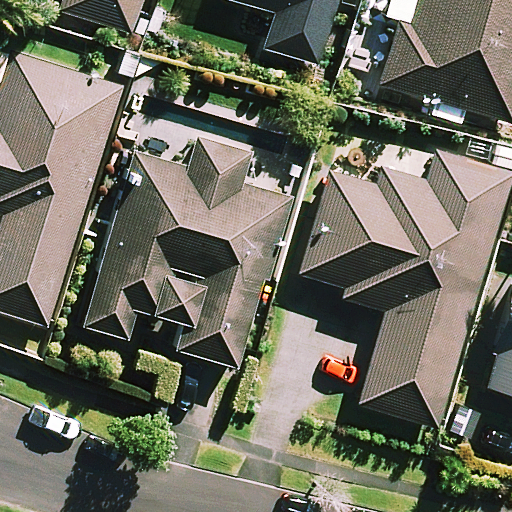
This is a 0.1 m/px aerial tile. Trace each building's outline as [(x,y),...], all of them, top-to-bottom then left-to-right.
[(64,0),(62,8),(131,31),(141,0),(64,0)] [(263,49),(307,62),(324,0),(238,0),(274,10),(263,49)] [(509,125),(511,115),(511,0),(400,0),(376,88),(509,125)] [(129,80),(14,41),(0,81),(0,208),(0,314),(43,329),(129,80)] [(247,147),(187,130),(177,164),(133,151),(84,321),(126,333),(133,310),(180,323),(172,351),(233,368),(285,189),(239,176),(247,147)] [(505,169),(432,148),(417,197),(320,169),(284,291),(377,318),(354,398),(432,420),(505,169)] [(511,286),(507,285),(479,381),(511,390),(511,286)]
